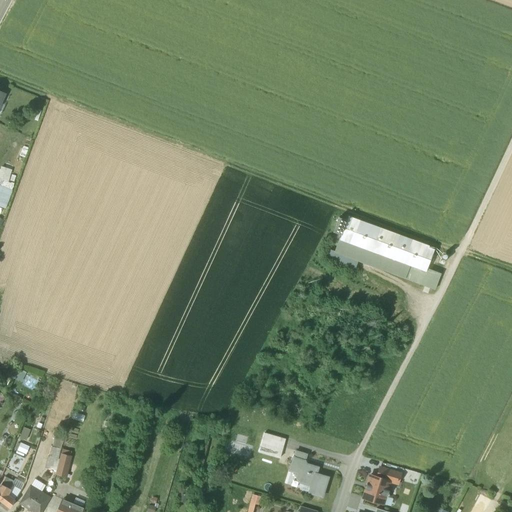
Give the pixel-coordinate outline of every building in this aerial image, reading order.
[(0,207),(5,209),(11,191),(0,187),(0,207)] [(434,250),(347,218),(340,237),(426,270),(434,250)] [(426,270),(340,237),(335,251),(435,289),(440,275),(426,270)] [(285,440),(263,434),(259,449),(256,448),(255,452),(279,458),(285,440)] [(56,439),(54,438),(52,447),(60,449),(61,449),(63,441),(56,439)] [(20,443),(18,450),(27,453),(29,445),(20,443)] [(52,447),(49,457),(48,457),(45,468),(56,470),(59,459),(58,459),(60,449),(52,447)] [(306,455),(296,451),(290,471),(297,473),(297,476),(297,478),(299,481),(301,482),(311,485),(309,493),(322,497),(328,477),(316,474),(318,468),(306,464),(304,461),(306,455)] [(71,456),(61,454),(56,474),(66,477),(71,456)] [(400,474),(379,468),(377,477),(389,481),(397,484),(400,474)] [(377,477),(370,475),(367,483),(366,483),(364,490),(365,490),(363,498),(382,504),(384,496),(388,497),(391,490),(387,488),(389,481),(377,477)] [(14,482),(4,477),(0,485),(0,501),(9,508),(14,501),(9,497),(14,482)] [(45,485),(35,479),(30,486),(41,492),(45,485)] [(30,486),(19,503),(33,511),(40,511),(50,498),(41,492),(30,486)] [(251,493),(248,511),(253,511),(255,503),(260,504),(261,495),(251,493)] [(85,502),(75,498),(73,504),(82,508),(85,502)] [(73,504),(62,500),(57,511),(82,511),(84,509),(82,508),(73,504)]
